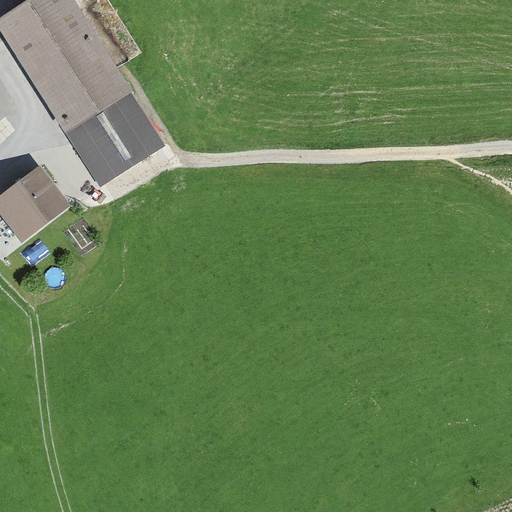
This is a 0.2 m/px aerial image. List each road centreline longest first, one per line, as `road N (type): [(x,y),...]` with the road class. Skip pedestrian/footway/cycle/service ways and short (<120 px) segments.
road 1 (track): [(511,148),(171,161)]
road 2 (track): [(0,278),(35,320),(61,511)]
